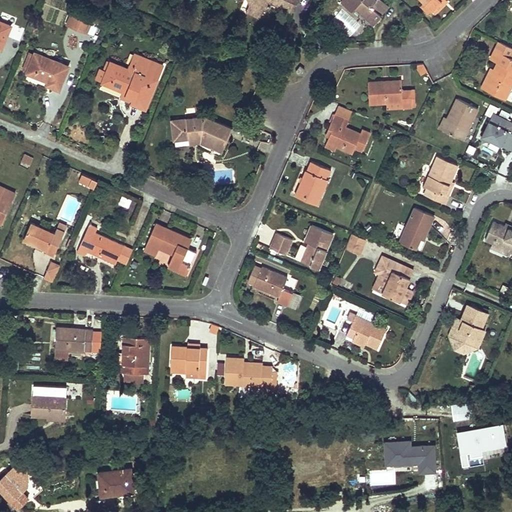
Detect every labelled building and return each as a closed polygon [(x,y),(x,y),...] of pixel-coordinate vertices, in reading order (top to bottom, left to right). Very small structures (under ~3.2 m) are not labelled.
[(249,0),(251,3),(249,7),(262,13),(263,9),(270,7),(272,2),(292,11),(297,0),(249,0)] [(343,0),(341,2),(352,11),(356,8),(374,25),(382,16),(381,15),(389,6),(382,0),(343,0)] [(421,0),(433,11),(443,1),(442,0),(421,0)] [(449,1),(447,0),(442,0),(443,1),(433,11),(436,14),(449,1)] [(259,19),(262,13),(249,7),(246,12),(259,19)] [(87,32),(90,24),(93,19),(73,11),(67,24),(87,32)] [(0,47),(2,49),(11,25),(0,20),(0,47)] [(96,27),(90,24),(87,32),(93,35),(96,27)] [(494,70),(485,89),(505,99),(511,84),(511,57),(496,50),(491,59),(498,62),(494,70)] [(52,83),(51,86),(60,89),(69,66),(35,52),(27,73),(49,81),(52,83)] [(134,54),(130,65),(137,67),(141,57),(134,54)] [(137,67),(130,65),(128,69),(110,62),(107,71),(104,70),(100,69),(97,78),(103,80),(102,81),(124,90),(127,91),(126,94),(132,97),(131,100),(131,102),(146,108),(162,66),(141,57),(137,67)] [(422,74),(428,71),(424,64),(418,64),(418,67),(422,74)] [(300,66),(296,72),(300,75),(305,69),(300,66)] [(481,87),(485,89),(494,70),(491,69),(481,87)] [(402,102),(403,107),(412,106),(411,90),(402,91),(401,80),(368,82),(370,104),(387,103),(402,102)] [(121,96),(131,100),(132,97),(126,94),(127,91),(124,90),(121,96)] [(449,119),(444,130),(463,139),(478,108),(458,98),(448,118),(449,119)] [(340,106),(337,114),(349,119),(352,111),(340,106)] [(335,123),(329,136),(327,141),(337,146),(352,153),(354,148),(362,151),(370,133),(362,129),(360,134),(345,127),(349,119),(337,114),(335,113),(332,122),(335,123)] [(508,120),(493,113),(481,138),(489,142),(491,139),(511,149),(511,132),(504,128),(508,120)] [(201,136),(201,141),(223,151),(233,128),(205,116),(172,120),(175,139),(189,138),(201,136)] [(440,128),(444,130),(449,119),(448,118),(445,117),(440,128)] [(326,134),(329,136),(335,123),(332,122),(326,134)] [(334,151),(337,146),(327,141),(325,146),(334,151)] [(25,154),(21,161),(31,165),(34,158),(25,154)] [(446,194),(451,181),(458,165),(437,156),(424,186),(427,187),(424,194),(445,203),(449,195),(446,194)] [(308,170),(307,169),(295,195),(317,204),(329,179),(327,178),(331,169),(312,161),(308,170)] [(83,176),(80,183),(94,189),(97,182),(83,176)] [(454,182),(451,181),(446,194),(449,195),(454,182)] [(0,222),(3,224),(16,193),(0,186),(0,222)] [(132,200),(123,196),(120,203),(128,207),(132,200)] [(423,234),(426,235),(435,216),(415,207),(399,241),(416,249),(421,238),(423,234)] [(493,243),(511,250),(511,228),(506,226),(494,221),(485,240),(493,243)] [(65,231),(58,227),(55,233),(32,222),(25,238),(48,249),(47,251),(55,255),(65,231)] [(60,222),(58,227),(65,231),(68,226),(60,222)] [(184,245),(188,237),(156,223),(144,251),(156,255),(157,252),(171,258),(168,265),(187,274),(197,251),(188,247),(184,245)] [(119,257),(128,260),(133,249),(96,232),(98,228),(90,225),(77,252),(85,255),(87,251),(116,263),(118,259),(119,257)] [(310,246),(308,246),(302,261),(319,268),(333,233),(312,225),(305,241),(310,243),(311,243),(310,246)] [(293,239),(277,233),(271,248),(286,254),(293,239)] [(366,239),(353,233),(346,248),(360,254),(366,239)] [(192,239),(188,237),(184,245),(188,247),(192,239)] [(24,241),(47,251),(48,249),(25,238),(24,241)] [(510,256),(511,251),(511,250),(493,243),(491,247),(510,256)] [(153,260),(156,255),(144,251),(142,255),(153,260)] [(390,277),(383,292),(408,304),(411,296),(404,292),(406,286),(411,277),(401,273),(405,265),(383,256),(378,267),(380,273),(390,277)] [(51,261),(44,278),(53,282),(60,265),(51,261)] [(288,276),(263,265),(262,267),(255,265),(248,281),(255,284),(254,285),(279,296),(278,301),(295,308),(300,295),(283,288),(288,276)] [(414,269),(405,265),(401,273),(411,277),(414,269)] [(374,288),(383,292),(390,277),(380,273),(374,288)] [(341,278),(336,275),(332,282),(338,285),(341,278)] [(348,281),(345,288),(350,290),(353,284),(348,281)] [(414,290),(406,286),(404,292),(411,296),(414,290)] [(481,328),(482,328),(489,312),(468,304),(462,319),(461,320),(454,323),(449,335),(452,343),(466,348),(473,345),(481,328)] [(358,314),(370,317),(372,310),(360,307),(358,314)] [(366,341),(365,343),(377,348),(387,328),(350,311),(347,318),(353,321),(347,335),(354,338),(355,336),(366,341)] [(217,334),(219,327),(212,324),(209,331),(217,334)] [(56,349),(67,349),(92,351),(94,330),(57,327),(56,349)] [(485,330),(482,328),(481,328),(473,345),(466,348),(452,343),(455,348),(464,352),(479,346),(485,330)] [(126,364),(121,364),(120,372),(124,372),(144,374),(148,374),(150,337),(125,336),(124,352),(124,353),(126,353),(126,364)] [(364,346),(365,343),(366,341),(355,336),(354,338),(353,340),(364,346)] [(200,348),(188,347),(172,346),(171,366),(186,367),(186,371),(186,376),(198,377),(199,372),(206,372),(208,348),(200,348)] [(67,359),(67,349),(56,349),(55,359),(67,359)] [(118,364),(121,364),(126,364),(126,353),(124,353),(124,352),(119,352),(117,354),(116,362),(118,364)] [(271,385),(272,371),(272,366),(262,365),(244,364),(244,361),(244,358),(228,357),(227,362),(227,373),(226,382),(261,384),(271,385)] [(227,373),(227,362),(220,361),(219,373),(227,373)] [(278,371),(272,371),(271,385),(261,384),(261,394),(273,395),(276,392),(278,371)] [(144,381),(144,374),(124,372),(124,380),(144,381)] [(69,383),(69,399),(82,399),(81,382),(69,383)] [(52,414),(66,415),(67,396),(34,395),(33,415),(49,416),(52,416),(52,414)] [(470,404),(452,406),(454,422),(472,419),(470,404)] [(502,423),(457,431),(463,463),(469,462),(466,449),(505,442),(502,423)] [(385,440),(387,460),(419,457),(420,469),(436,468),(434,442),(412,444),(412,438),(385,440)] [(102,495),(134,491),(131,468),(99,472),(102,495)] [(6,474),(0,480),(0,487),(19,508),(29,498),(6,474)]
